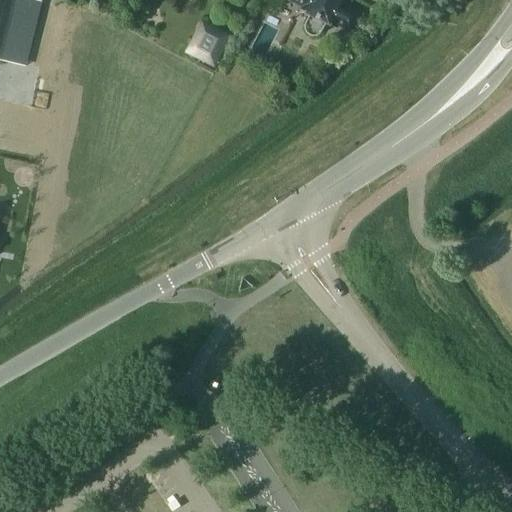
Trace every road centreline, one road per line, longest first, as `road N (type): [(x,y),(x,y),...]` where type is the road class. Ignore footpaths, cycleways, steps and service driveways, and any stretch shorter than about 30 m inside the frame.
road 1 (residential): [(511,493),(388,372),(280,219)]
road 2 (unclassified): [(0,376),(280,219)]
road 3 (unclassified): [(511,8),(401,141)]
road 4 (unclassified): [(280,219),(401,141)]
road 5 (unclassified): [(401,141),(489,81),(511,55)]
